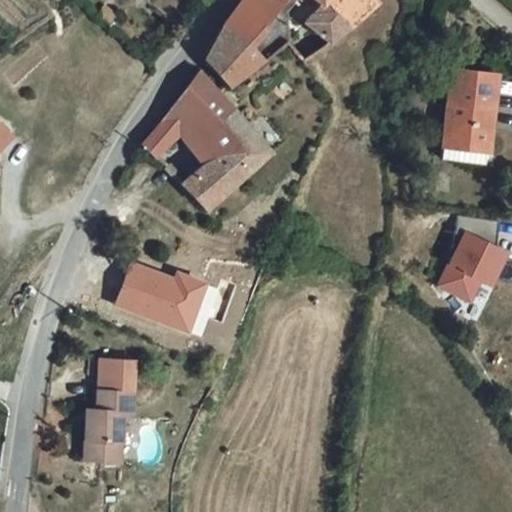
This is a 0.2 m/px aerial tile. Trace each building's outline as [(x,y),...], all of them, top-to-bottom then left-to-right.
[(276,6),(281,0),(314,0),(335,24),(350,11),(348,8),(359,0),(238,0),(225,15),(211,43),(235,72),(269,45),(254,26),(276,6)] [(292,26),(276,6),(254,26),(269,45),(292,26)] [(164,136),(191,113),(199,106),(227,136),(218,142),(190,168),(214,196),(277,138),(257,115),(264,109),(253,95),(245,101),(205,55),(152,123),(164,136)] [(460,79),(451,154),(495,159),(504,83),(460,79)] [(0,128),(18,110),(0,91),(0,128)] [(227,136),(199,106),(191,113),(218,142),(227,136)] [(501,173),(502,159),(495,159),(451,154),(450,169),(501,173)] [(476,305),(500,245),(458,228),(434,288),(476,305)] [(137,346),(102,342),(98,371),(108,376),(98,383),(95,404),(84,404),(80,444),(115,448),(121,398),(131,399),(137,346)]
